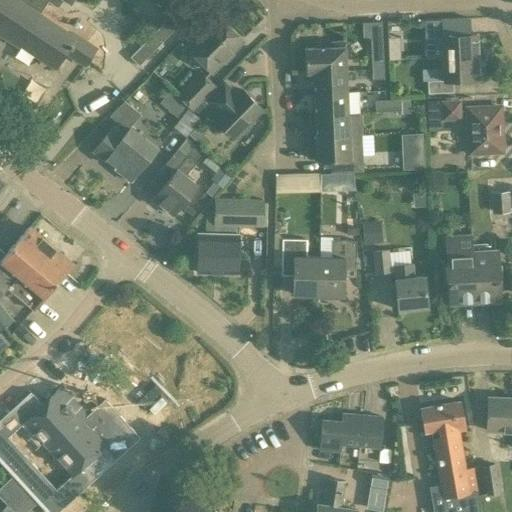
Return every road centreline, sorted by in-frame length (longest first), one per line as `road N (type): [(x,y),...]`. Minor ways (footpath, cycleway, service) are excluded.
road 1 (tertiary): [(511,354),(413,358),(287,393)]
road 2 (tertiary): [(272,398),(238,350),(127,257)]
road 3 (residential): [(122,511),(164,469),(272,398)]
road 4 (residential): [(507,1),(346,7),(320,0)]
road 5 (residential): [(0,389),(72,326),(127,257)]
road 6 (tertiary): [(127,257),(0,156)]
road 7 (residential): [(281,152),(283,0)]
road 8 (residential): [(287,393),(295,452),(252,466),(248,498)]
